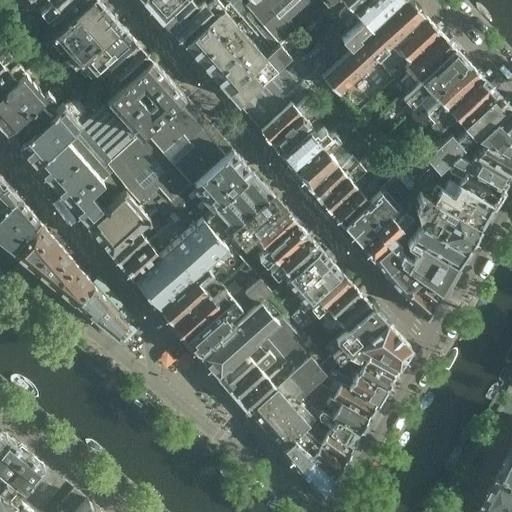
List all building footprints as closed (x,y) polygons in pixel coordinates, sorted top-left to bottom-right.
[(13,0),(0,0),(0,8),(2,10),(13,0)] [(42,19),(45,16),(63,0),(49,0),(36,12),(42,19)] [(55,27),(85,0),(63,0),(45,16),(55,27)] [(92,51),(122,24),(100,0),(85,0),(55,27),(52,30),(80,62),(92,51)] [(163,19),(183,0),(146,0),(152,7),(163,19)] [(197,6),(192,1),(193,0),(183,0),(163,19),(172,29),(197,6)] [(182,40),(221,4),(217,0),(212,0),(207,5),(203,1),(197,6),(172,29),(182,40)] [(287,34),(323,0),(248,0),(245,4),(241,0),(225,0),(221,4),(182,40),(226,90),(237,102),(298,46),(287,34)] [(321,71),(397,0),(359,0),(352,7),(359,15),(350,24),(343,16),(330,28),(304,52),(298,46),(237,102),(260,127),(290,99),(320,71),(321,71)] [(337,89),(422,11),(411,0),(397,0),(321,71),(337,89)] [(352,7),(359,0),(344,0),(323,20),(330,28),(343,16),(352,7)] [(0,28),(10,19),(2,10),(0,8),(0,28)] [(355,108),(405,61),(439,30),(422,11),(337,89),(355,108)] [(20,20),(15,25),(24,35),(29,31),(20,20)] [(93,69),(131,35),(122,24),(92,51),(96,56),(87,65),(92,71),(93,69)] [(401,94),(454,45),(439,30),(405,61),(412,68),(394,85),(401,94)] [(109,74),(141,46),(131,35),(93,69),(98,75),(105,69),(109,74)] [(433,91),(467,60),(454,45),(401,94),(409,102),(427,85),(433,91)] [(112,90),(150,56),(141,46),(109,74),(113,78),(106,84),(112,90)] [(0,71),(5,67),(0,62),(4,61),(10,55),(5,48),(0,52),(0,71)] [(231,146),(222,136),(183,92),(150,56),(112,90),(90,110),(77,122),(78,123),(34,162),(86,221),(102,207),(103,208),(127,187),(140,202),(158,186),(170,199),(180,191),(231,146)] [(433,118),(484,71),(480,67),(476,70),(467,60),(433,91),(432,92),(438,99),(426,110),(433,118)] [(0,90),(22,70),(23,69),(17,63),(11,69),(9,72),(5,67),(0,71),(0,90)] [(0,121),(7,129),(44,95),(22,70),(0,90),(0,121)] [(459,121),(494,89),(485,79),(488,76),(484,71),(433,118),(429,122),(437,130),(453,115),(459,121)] [(476,135),(509,105),(494,89),(459,121),(425,154),(439,169),(443,165),(451,159),(463,147),(476,135)] [(34,162),(78,123),(77,122),(90,110),(74,91),(50,112),(17,142),(34,162)] [(17,142),(50,112),(45,106),(54,98),(48,92),(44,95),(7,129),(6,129),(17,142)] [(270,138),(311,100),(305,94),(294,104),(290,99),(260,127),(270,138)] [(280,150),(307,125),(311,121),(306,117),(317,107),(311,100),(270,138),(280,150)] [(495,145),(511,126),(511,108),(509,105),(476,135),(495,145)] [(293,165),(328,132),(322,125),(314,133),(307,125),(280,150),(293,165)] [(511,126),(495,145),(511,154),(511,126)] [(336,159),(328,150),(341,138),(332,128),(328,132),(293,165),(309,184),(335,160),(336,159)] [(511,162),(511,154),(495,145),(476,135),(463,147),(507,171),(511,162)] [(215,202),(252,170),(231,146),(180,191),(200,214),(214,201),(215,202)] [(507,171),(463,147),(451,159),(499,185),(507,171)] [(320,197),(358,161),(352,154),(340,165),(335,160),(309,184),(320,197)] [(499,185),(451,159),(443,165),(463,176),(459,183),(490,199),(499,185)] [(331,209),(358,184),(353,179),(365,169),(358,161),(320,197),(331,209)] [(359,240),(390,211),(398,205),(416,188),(418,185),(405,171),(401,167),(380,186),(342,222),(359,240)] [(423,181),(410,167),(405,171),(418,185),(423,181)] [(219,236),(270,191),(252,170),(215,202),(214,201),(200,214),(201,215),(219,236)] [(490,199),(459,183),(441,173),(435,184),(425,179),(423,181),(418,185),(416,188),(478,221),(490,200),(490,199)] [(16,193),(0,174),(0,208),(1,209),(16,193)] [(342,222),(380,186),(373,178),(362,188),(358,184),(331,209),(342,222)] [(137,227),(158,209),(161,213),(173,203),(170,199),(158,186),(140,202),(127,187),(103,208),(102,207),(86,221),(100,237),(111,249),(137,227)] [(478,221),(416,188),(398,205),(403,210),(410,214),(418,219),(420,219),(465,244),(478,221)] [(238,249),(285,207),(270,191),(219,236),(226,244),(230,240),(238,249)] [(0,237),(11,246),(38,218),(16,193),(1,209),(0,209),(0,237)] [(191,224),(173,203),(161,213),(180,234),(191,224)] [(258,254),(296,220),(285,207),(238,249),(236,250),(247,263),(258,254)] [(393,236),(390,233),(410,214),(403,210),(396,217),(390,211),(359,240),(372,256),(393,236)] [(398,255),(410,235),(404,232),(405,231),(418,219),(410,214),(390,233),(393,236),(372,256),(385,271),(399,257),(400,257),(398,255)] [(226,244),(219,236),(201,215),(191,224),(180,234),(169,244),(133,275),(159,304),(204,263),(226,244)] [(91,281),(38,218),(11,246),(75,298),(91,281)] [(465,244),(420,219),(411,235),(455,259),(465,244)] [(278,258),(307,232),(296,220),(258,254),(264,261),(273,253),(278,258)] [(122,262),(148,239),(137,227),(111,249),(122,262)] [(289,271),(318,245),(307,232),(278,258),(269,266),(275,273),(284,266),(289,271)] [(455,259),(411,235),(410,235),(398,255),(400,257),(399,257),(422,275),(439,288),(439,287),(440,288),(456,260),(455,259)] [(133,275),(169,244),(162,236),(152,244),(148,239),(122,262),(133,275)] [(295,287),(329,257),(318,245),(284,275),(295,287)] [(307,300),(341,270),(335,263),(329,257),(295,287),(307,300)] [(422,275),(399,257),(385,271),(403,291),(403,292),(413,283),(422,275)] [(239,303),(234,298),(204,263),(159,304),(158,305),(186,337),(199,351),(199,352),(233,321),(227,314),(239,303)] [(326,305),(352,282),(341,270),(307,300),(300,305),(299,307),(306,315),(302,319),(306,323),(326,305)] [(439,288),(422,275),(413,283),(433,299),(439,288)] [(241,353),(254,340),(287,311),(267,290),(270,288),(259,276),(244,289),(254,302),(245,310),(233,321),(199,352),(218,373),(241,353)] [(127,322),(91,281),(75,298),(117,332),(127,322)] [(346,328),(372,305),(352,282),(326,305),(329,309),(324,314),(322,320),(324,323),(320,325),(323,328),(326,325),(333,333),(342,324),(346,328)] [(433,299),(413,283),(403,292),(403,291),(400,294),(415,309),(418,306),(425,313),(433,299)] [(254,302),(244,289),(234,298),(239,303),(245,310),(254,302)] [(359,343),(386,320),(372,305),(346,328),(325,347),(339,361),(348,353),(359,343)] [(302,394),(326,373),(308,353),(316,345),(287,311),(254,340),(259,346),(265,352),(268,349),(275,356),(278,360),(278,361),(281,366),(287,373),(248,409),(281,446),(292,436),(303,426),(309,420),(315,415),(321,409),(312,405),(302,394)] [(410,344),(386,319),(386,320),(359,343),(397,364),(410,344)] [(397,364),(359,343),(348,353),(355,357),(356,356),(358,357),(360,353),(366,356),(364,360),(390,375),(397,364)] [(228,385),(265,352),(259,346),(246,358),(241,353),(218,373),(228,385)] [(238,397),(265,373),(261,369),(275,356),(268,349),(265,352),(228,385),(238,397)] [(390,375),(364,360),(362,364),(356,361),(358,357),(356,356),(355,357),(348,353),(339,361),(356,370),(384,385),(390,375)] [(248,409),(287,373),(281,366),(269,377),(265,373),(238,397),(248,409)] [(384,385),(356,370),(351,379),(332,368),(328,374),(341,381),(375,400),(384,385)] [(375,400),(341,381),(336,390),(333,388),(332,391),(320,385),(315,391),(318,395),(312,405),(321,409),(325,402),(328,396),(331,398),(332,396),(367,415),(375,400)] [(367,415),(332,396),(331,398),(328,396),(325,402),(335,408),(331,415),(359,430),(367,415)] [(359,430),(331,415),(321,409),(315,415),(331,424),(327,430),(355,447),(360,437),(356,435),(359,430)] [(355,447),(327,430),(324,436),(309,420),(303,426),(314,438),(319,444),(343,459),(346,453),(350,456),(355,447)] [(0,469),(3,472),(24,447),(5,431),(4,432),(0,436),(0,469)] [(312,454),(292,436),(281,446),(298,467),(312,454)] [(343,459),(319,444),(314,438),(310,444),(316,448),(312,454),(335,475),(339,477),(344,466),(340,464),(343,459)] [(22,487),(43,462),(24,447),(3,472),(12,478),(18,483),(22,487)] [(511,452),(507,463),(505,462),(502,468),(511,473),(511,452)] [(335,475),(312,454),(298,467),(304,473),(300,477),(314,492),(317,489),(323,496),(335,475)] [(0,511),(1,511),(19,492),(18,492),(21,489),(23,491),(25,491),(47,465),(43,463),(43,462),(22,487),(18,483),(13,490),(16,493),(14,495),(4,488),(12,478),(3,472),(0,475),(0,511)] [(39,509),(64,479),(47,465),(25,491),(30,495),(27,499),(39,509)] [(511,473),(502,468),(496,479),(497,479),(496,480),(496,481),(489,494),(488,495),(486,497),(511,510),(511,473)] [(71,511),(85,496),(74,486),(56,508),(60,511),(59,511),(42,511),(40,510),(37,511),(71,511)] [(37,511),(40,510),(39,509),(27,499),(19,492),(1,511),(37,511)] [(101,511),(103,510),(85,496),(71,511),(101,511)] [(511,511),(511,510),(486,497),(477,511),(511,511)]
